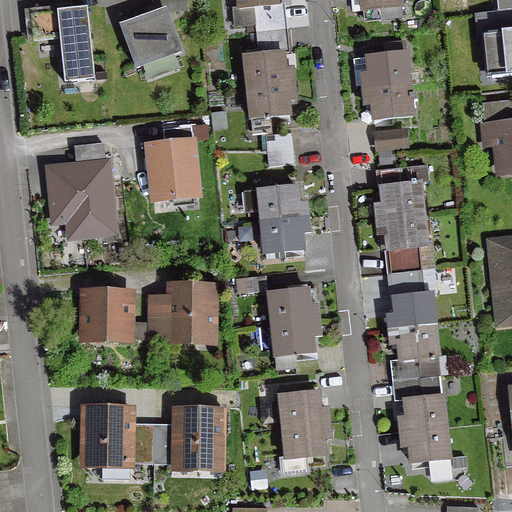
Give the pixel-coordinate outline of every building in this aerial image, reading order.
[(274,0),(235,0),(237,9),(231,10),(233,28),(245,27),(246,33),(253,33),(283,29),(280,4),(275,5),(274,0)] [(358,0),(360,13),(379,11),(380,17),(384,19),(399,18),(397,0),(358,0)] [(511,0),(494,0),(496,13),(511,11),(511,0)] [(91,79),(87,7),(22,11),(24,44),(60,42),(62,81),(91,79)] [(177,54),(161,11),(112,29),(128,72),(140,68),(144,79),(175,67),(171,56),(177,54)] [(253,33),(255,57),(242,58),(245,89),(291,84),(289,70),(282,71),(280,54),(285,54),(283,29),(253,33)] [(483,80),(511,77),(511,33),(479,37),(483,80)] [(383,57),(351,60),(354,87),(361,86),(361,91),(407,86),(402,44),(382,46),(383,57)] [(285,100),(292,99),(291,84),(245,89),(250,134),(269,132),(268,119),(287,117),(285,100)] [(408,96),(407,86),(361,91),(363,106),(370,105),(371,122),(410,118),(408,100),(412,100),(411,96),(408,96)] [(213,130),(229,128),(227,112),(212,114),(213,130)] [(498,171),(511,169),(511,123),(480,127),(481,137),(494,136),(498,171)] [(403,133),(373,136),(375,150),(404,147),(403,133)] [(264,137),(265,152),(291,152),(289,134),(264,137)] [(194,197),(190,144),(145,148),(150,201),(194,197)] [(291,152),(265,152),(267,168),(292,165),(291,152)] [(111,232),(105,166),(47,172),(51,220),(71,218),(73,236),(111,232)] [(374,207),(375,221),(421,216),(418,185),(411,185),(409,168),(377,172),(381,206),(374,207)] [(245,213),(258,212),(259,224),(305,219),(304,205),(296,206),(294,188),(243,193),(245,213)] [(425,255),(421,216),(375,221),(376,234),(384,234),(388,275),(415,272),(431,270),(429,254),(425,255)] [(259,224),(262,255),(301,252),(299,234),(306,233),(305,219),(259,224)] [(511,320),(511,260),(493,262),(497,309),(506,308),(510,312),(511,321),(511,320)] [(385,317),(387,331),(428,326),(425,295),(418,295),(415,272),(388,275),(393,316),(385,317)] [(261,293),(259,278),(235,281),(236,295),(261,293)] [(169,293),(168,300),(168,340),(194,340),(194,334),(208,334),(208,341),(210,341),(211,290),(169,289),(169,293)] [(269,326),(315,321),(314,307),(307,308),(305,290),(266,295),(269,326)] [(127,296),(83,295),(82,333),(101,333),(101,338),(141,339),(141,325),(126,325),(127,296)] [(309,336),(317,336),(315,321),(269,326),(273,358),(311,354),(309,336)] [(431,358),(428,326),(387,331),(389,345),(396,345),(398,361),(390,362),(392,383),(432,379),(430,358),(431,358)] [(398,434),(439,429),(435,398),(434,398),(432,379),(392,383),(395,402),(402,401),(404,418),(397,419),(398,434)] [(317,405),(316,394),(277,397),(280,429),(326,424),(324,410),(317,411),(317,405)] [(85,465),(99,465),(99,481),(128,481),(128,466),(151,466),(152,426),(128,425),(128,413),(83,412),(83,445),(80,448),(80,460),(85,465)] [(175,426),(152,426),(151,466),(174,466),(174,463),(194,464),(196,467),(218,467),(218,459),(222,455),(218,451),(218,415),(175,414),(175,426)] [(302,459),(322,457),(320,439),(327,439),(326,424),(280,429),(282,460),(278,461),(280,474),(303,472),(302,459)] [(407,447),(408,460),(409,465),(442,462),(439,429),(398,434),(400,448),(407,447)] [(262,488),(261,473),(249,474),(250,489),(262,488)]
